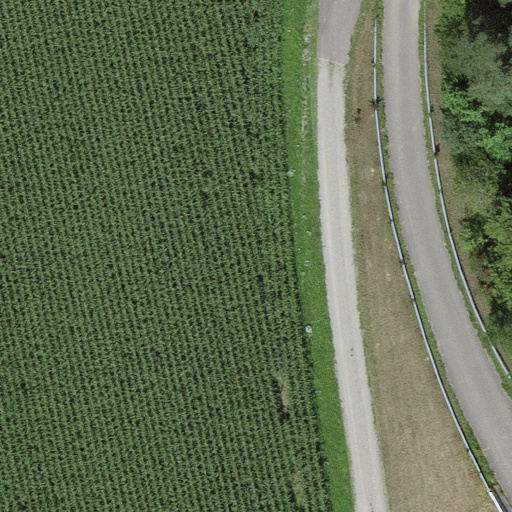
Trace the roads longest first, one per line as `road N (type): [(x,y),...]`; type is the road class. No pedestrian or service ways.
road 1 (track): [(374,511),(340,237),(339,44),(350,0)]
road 2 (unclassified): [(511,456),(474,380),(420,219),(403,93),(404,0)]
